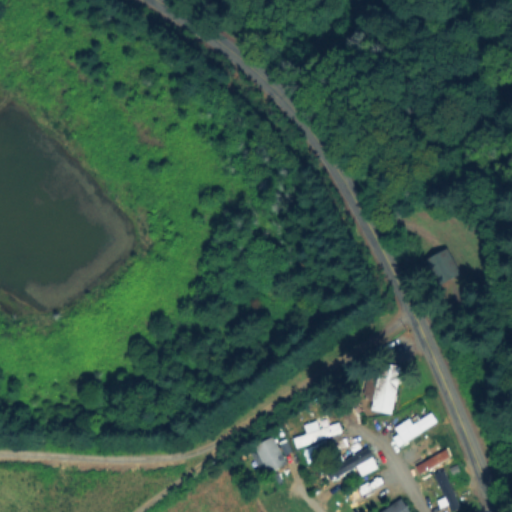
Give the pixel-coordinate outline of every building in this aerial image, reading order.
[(421,266),(438,289),(460,274),(442,250),(421,266)] [(404,364),(392,413),(373,408),(375,400),(366,398),(371,375),(381,377),(385,360),(404,364)] [(411,425),(408,420),(390,431),(400,446),(436,423),(429,414),(411,425)] [(321,420),(324,429),(340,423),(348,443),(335,448),(330,435),(297,447),(294,439),(309,433),(306,425),(321,420)] [(286,464),(270,473),(256,446),(272,437),(286,464)] [(372,460),(366,449),(324,472),(329,482),(372,460)] [(445,511),(460,511),(460,488),(445,488),(445,511)] [(407,511),(400,501),(381,511),(407,511)]
